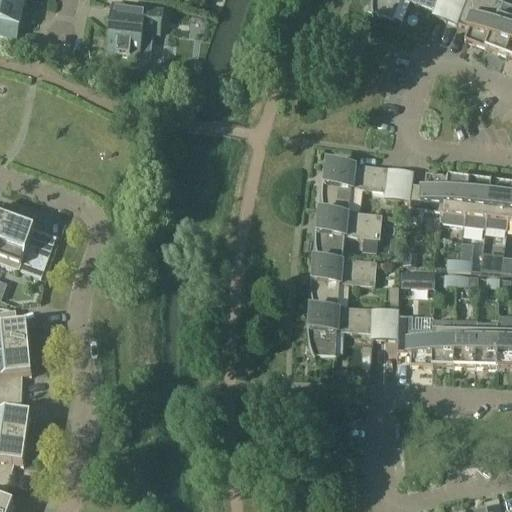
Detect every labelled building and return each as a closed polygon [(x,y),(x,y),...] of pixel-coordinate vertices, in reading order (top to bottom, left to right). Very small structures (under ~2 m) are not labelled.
[(432,19),(445,24),(454,0),(372,0),(372,2),(372,7),(372,12),(372,16),(372,21),(374,21),(373,18),(393,26),(402,2),(434,15),(432,19)] [(454,0),(445,24),(456,29),(467,1),(463,0),(454,0)] [(499,19),(503,8),(504,6),(487,0),(468,0),(467,2),(467,1),(456,29),(457,29),(457,28),(469,33),(464,44),(485,52),(498,19),(499,19)] [(0,38),(16,43),(24,7),(0,1),(0,38)] [(160,39),(163,13),(112,7),(105,57),(139,62),(140,60),(149,61),(152,38),(160,39)] [(506,60),(511,44),(511,11),(503,8),(499,19),(486,52),(506,60)] [(424,95),(451,133),(469,120),(442,82),(424,95)] [(398,204),(401,176),(330,167),(327,189),(324,189),(324,188),(323,188),(322,193),(322,199),(322,204),(322,210),(324,215),(323,215),(382,221),(383,221),(349,217),(352,194),(386,198),(385,203),(398,204)] [(401,176),(398,204),(410,206),(413,177),(401,176)] [(443,217),(448,182),(426,179),(424,191),(412,189),(407,226),(422,228),(423,215),(443,217)] [(464,232),(470,184),(448,182),(441,238),(463,241),(464,232)] [(485,235),(491,187),(470,184),(464,232),(485,235)] [(508,226),(511,195),(511,189),(491,187),(485,235),(507,238),(508,226)] [(379,245),(382,221),(323,215),(321,237),(317,237),(317,236),(316,236),(315,242),(315,247),(316,253),(317,258),(318,264),(377,268),(342,265),(344,242),(379,245)] [(0,252),(10,224),(0,220),(0,252)] [(34,233),(10,224),(0,252),(0,268),(40,284),(51,247),(32,240),(34,233)] [(404,254),(402,270),(415,271),(416,255),(404,254)] [(504,261),(483,259),(481,277),(502,279),(504,261)] [(377,268),(318,264),(317,264),(315,286),(311,285),(313,306),(340,309),(340,290),(375,292),(377,268)] [(458,275),(460,265),(446,264),(445,274),(458,275)] [(460,265),(458,275),(470,276),(471,266),(460,265)] [(430,295),(431,289),(431,279),(414,278),(413,286),(419,286),(418,294),(430,295)] [(456,291),(456,281),(445,280),(444,290),(456,291)] [(456,281),(456,291),(468,292),(468,282),(456,281)] [(499,294),(500,284),(487,283),(486,293),(499,294)] [(0,356),(2,357),(29,354),(26,328),(13,330),(11,315),(0,312),(0,356)] [(386,316),(313,315),(312,334),(308,333),(309,349),(316,363),(336,362),(337,337),(371,339),(371,343),(385,344),(386,316)] [(398,344),(398,322),(398,316),(386,316),(385,344),(398,344)] [(432,371),(433,335),(413,335),(413,322),(398,322),(398,344),(397,358),(410,358),(410,371),(432,371)] [(511,326),(498,326),(498,337),(497,373),(511,373),(511,326)] [(454,372),(455,336),(433,335),(432,371),(454,372)] [(475,373),(476,336),(455,336),(454,372),(475,373)] [(497,373),(498,337),(476,336),(475,373),(497,373)] [(0,397),(17,397),(18,381),(31,380),(29,354),(2,357),(0,356),(0,397)] [(0,397),(0,440),(27,445),(30,419),(17,417),(17,397),(0,397)] [(0,484),(5,486),(10,469),(23,470),(27,445),(0,440),(0,484)] [(5,486),(0,484),(0,511),(11,511),(13,508),(1,503),(5,486)]
